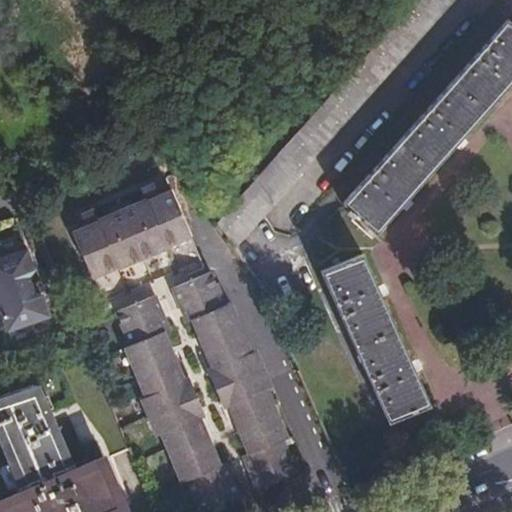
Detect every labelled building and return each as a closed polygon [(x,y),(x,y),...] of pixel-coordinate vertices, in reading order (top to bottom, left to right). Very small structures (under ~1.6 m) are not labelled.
[(451,0),(409,0),(217,216),(214,219),(232,246),(451,0)] [(337,204),(371,235),(511,79),(511,29),(503,21),(337,204)] [(74,231),(94,274),(118,264),(119,266),(166,245),(166,243),(190,233),(170,188),(157,193),(152,183),(142,188),(146,197),(98,217),(94,209),(82,213),(87,224),(74,231)] [(0,303),(9,329),(12,327),(16,329),(30,324),(32,321),(51,314),(46,300),(39,302),(26,264),(33,261),(28,247),(9,253),(6,252),(0,254),(0,303)] [(317,272),(387,420),(430,401),(359,252),(317,272)] [(241,451),(254,485),(293,470),(280,435),(285,433),(233,304),(228,306),(213,269),(175,285),(189,320),(195,317),(217,371),(211,374),(220,396),(226,394),(247,448),(241,451)] [(183,473),(196,508),(235,492),(222,458),(215,461),(194,406),(200,403),(191,381),(185,384),(163,329),(170,327),(157,293),(119,310),(132,344),(126,347),(177,476),(183,473)] [(0,504),(0,511),(113,511),(125,507),(105,460),(75,473),(35,376),(0,391),(0,427),(27,493),(0,504)]
